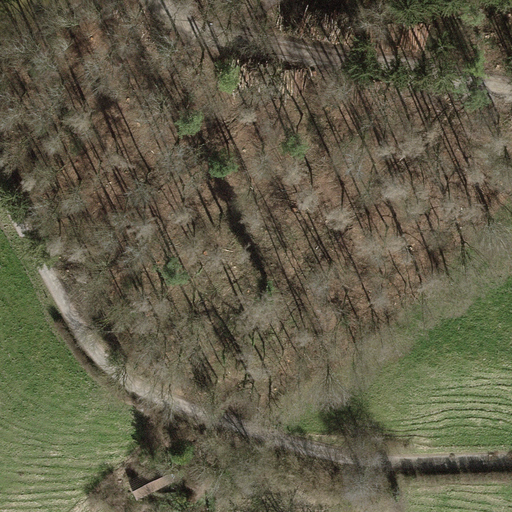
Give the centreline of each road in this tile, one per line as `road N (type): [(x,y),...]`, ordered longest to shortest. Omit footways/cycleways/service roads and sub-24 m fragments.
road 1 (track): [(0,186),(121,375),(312,449),(391,463),(511,460)]
road 2 (track): [(155,0),(178,21),(248,43),(511,83)]
